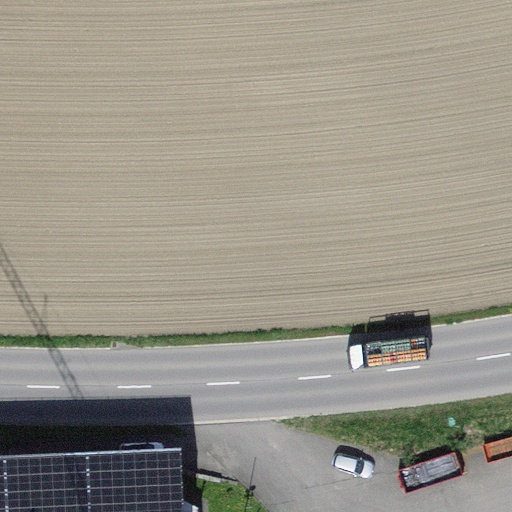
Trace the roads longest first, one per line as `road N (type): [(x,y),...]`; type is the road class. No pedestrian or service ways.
road 1 (primary): [(511,355),(210,391)]
road 2 (primary): [(210,391),(0,390)]
road 3 (unclassified): [(348,511),(210,391)]
